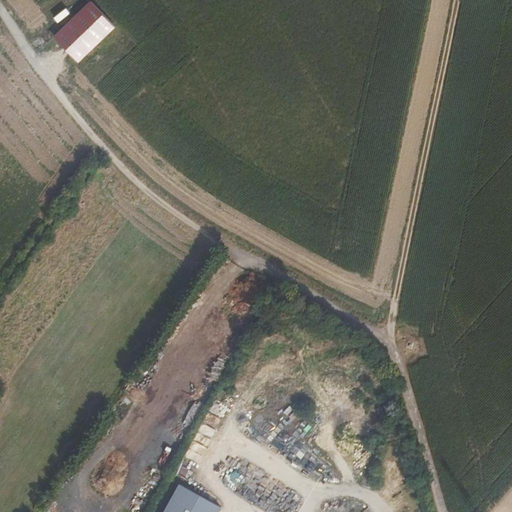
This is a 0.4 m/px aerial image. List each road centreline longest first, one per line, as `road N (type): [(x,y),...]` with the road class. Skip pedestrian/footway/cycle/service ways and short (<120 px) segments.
road 1 (track): [(0,12),(127,174),(385,347)]
road 2 (track): [(385,347),(453,0)]
road 3 (track): [(385,347),(442,511)]
